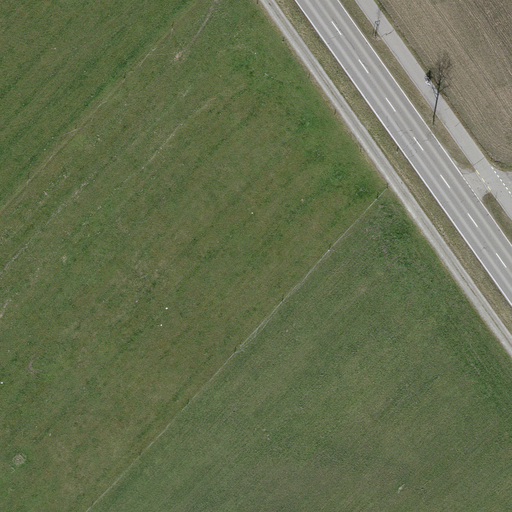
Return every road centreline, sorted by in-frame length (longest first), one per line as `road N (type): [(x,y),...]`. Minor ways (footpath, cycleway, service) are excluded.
road 1 (track): [(264,0),(511,346)]
road 2 (secondary): [(511,277),(315,0)]
